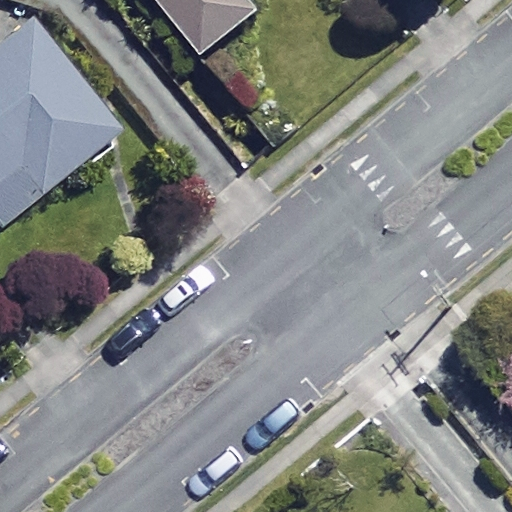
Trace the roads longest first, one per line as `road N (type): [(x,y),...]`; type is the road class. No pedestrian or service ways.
road 1 (residential): [(0,505),(210,330),(287,308)]
road 2 (residential): [(287,308),(278,346),(259,374),(95,511)]
road 3 (residential): [(350,255),(370,196),(396,163),(511,70)]
road 4 (residential): [(511,172),(413,254),(382,262),(350,255)]
